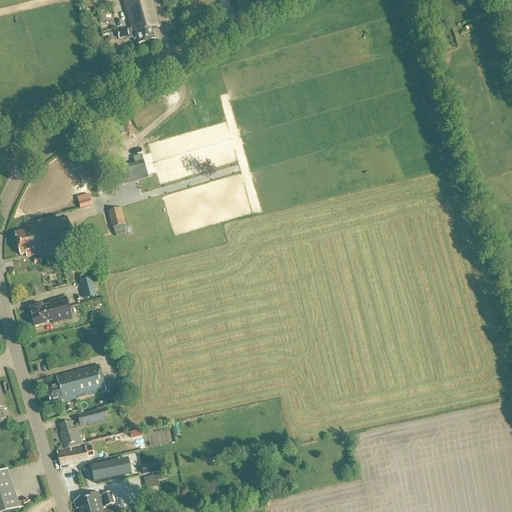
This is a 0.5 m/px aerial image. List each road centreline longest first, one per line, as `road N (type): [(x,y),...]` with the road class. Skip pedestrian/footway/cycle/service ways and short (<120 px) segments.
road 1 (unclassified): [(18,171),(86,117),(278,0)]
road 2 (unclassified): [(62,511),(0,288)]
